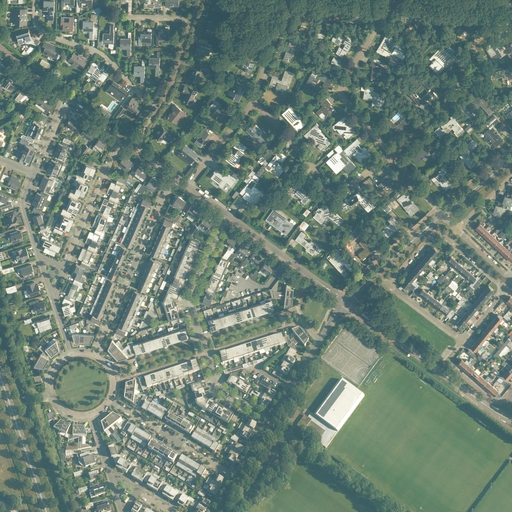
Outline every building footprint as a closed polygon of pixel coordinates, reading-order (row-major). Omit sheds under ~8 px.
[(44,9),(48,9),(48,20),(54,20),(54,0),(51,0),(52,1),(44,1),(44,9)] [(58,9),(61,9),(62,6),(64,6),(64,1),(70,1),(70,6),(74,6),(74,0),(61,0),(62,2),(58,2),(58,9)] [(76,0),(76,11),(79,12),(79,7),(82,7),(82,2),(88,2),(88,6),(88,7),(92,7),(92,0),(76,0)] [(131,0),(130,0),(129,0),(115,0),(116,1),(123,1),(123,2),(126,2),(126,9),(131,9),(131,0)] [(215,4),(213,9),(216,11),(225,14),(230,5),(229,5),(231,1),(232,1),(233,1),(230,0),(215,0),(214,3),(215,4)] [(303,21),(308,23),(310,17),(309,17),(311,10),(305,8),(305,7),(300,6),(297,16),(304,18),(303,21)] [(322,21),(330,25),(335,16),(338,18),(339,17),(342,18),(345,13),(344,11),(342,10),(341,11),(330,6),(322,21)] [(352,21),(352,22),(361,23),(361,19),(362,19),(362,18),(366,19),(366,11),(359,11),(357,11),(357,7),(354,7),(354,13),(353,13),(353,15),(350,15),(349,21),(352,21)] [(15,17),(15,24),(23,24),(23,22),(26,22),(27,9),(18,8),(18,9),(14,9),(14,17),(15,17)] [(406,22),(406,18),(409,18),(410,19),(414,19),(417,20),(417,24),(421,25),(421,17),(418,17),(418,10),(411,10),(411,11),(402,10),(401,21),(406,22)] [(443,21),(447,21),(447,13),(439,13),(439,11),(434,10),(434,14),(432,14),(431,30),(438,30),(438,20),(443,20),(443,21)] [(466,20),(457,30),(460,34),(463,31),(466,34),(472,28),(471,27),(473,26),(475,28),(480,22),(469,12),(464,18),(466,20)] [(96,23),(96,14),(94,14),(91,14),(91,21),(84,21),(83,29),(90,29),(89,38),(93,38),(93,32),(97,32),(98,26),(93,25),(93,23),(96,23)] [(214,18),(215,16),(209,15),(207,23),(205,22),(203,27),(206,28),(205,32),(210,33),(211,29),(217,31),(219,24),(220,24),(221,20),(214,18)] [(74,17),(69,17),(61,17),(61,29),(63,29),(63,30),(70,30),(70,32),(73,32),(74,17)] [(297,30),(305,33),(307,26),(299,23),(297,30)] [(110,25),(110,33),(104,33),(104,41),(109,41),(108,48),(110,48),(113,49),(114,25),(110,25)] [(159,45),(159,39),(165,39),(164,42),(169,42),(169,27),(166,27),(166,29),(159,29),(157,29),(156,45),(159,45)] [(30,36),(28,29),(15,33),(16,35),(17,35),(20,43),(25,42),(26,46),(21,53),(28,58),(41,41),(35,37),(33,36),(30,36)] [(139,31),(139,36),(138,40),(135,40),(135,46),(138,46),(138,48),(141,48),(141,41),(147,42),(147,44),(151,45),(151,34),(152,29),(148,29),(148,31),(139,31)] [(128,32),(128,39),(121,38),(121,46),(127,47),(127,55),(130,55),(131,32),(128,32)] [(392,38),(393,38),(386,34),(383,39),(384,40),(380,46),(379,46),(377,50),(388,57),(395,46),(403,51),(406,46),(392,38)] [(342,38),(339,36),(338,37),(334,35),(333,36),(332,37),(332,38),(332,39),(331,40),(338,44),(340,41),(345,44),(343,49),(339,47),(336,53),(342,57),(344,53),(346,54),(353,41),(346,37),(346,38),(342,36),(342,38)] [(283,59),(288,61),(289,57),(292,47),(296,49),(304,51),(305,48),(304,48),(306,41),(292,37),(292,38),(290,38),(287,47),(286,49),(283,59)] [(496,47),(501,44),(498,39),(485,47),(489,52),(490,52),(491,55),(490,55),(494,61),(502,56),(500,51),(499,52),(496,47)] [(195,55),(200,56),(208,58),(211,44),(200,41),(199,45),(201,45),(200,49),(196,48),(195,55)] [(45,49),(43,52),(49,55),(47,58),(56,61),(61,55),(61,54),(61,55),(58,54),(59,52),(60,50),(53,47),(54,46),(44,42),(42,48),(45,49)] [(429,65),(435,70),(437,72),(443,65),(443,64),(455,51),(455,52),(456,51),(449,45),(445,49),(441,45),(429,59),(432,62),(429,65)] [(157,58),(150,57),(149,66),(156,66),(155,74),(159,75),(160,51),(157,51),(157,58)] [(79,67),(81,69),(87,60),(81,56),(80,57),(74,53),(69,59),(73,62),(72,63),(79,68),(79,67)] [(250,61),(252,56),(244,53),(243,57),(245,57),(241,68),(251,71),(254,62),(250,61)] [(327,86),(341,61),(334,57),(331,62),(335,65),(331,70),(321,64),(317,72),(312,70),(304,87),(308,90),(313,80),(317,82),(319,78),(325,81),(323,84),(327,86)] [(370,80),(372,80),(373,80),(373,83),(378,84),(379,81),(380,81),(381,72),(385,74),(388,69),(379,63),(380,61),(375,58),(374,60),(372,59),(369,65),(374,68),(374,72),(372,72),(370,80)] [(140,83),(144,83),(145,59),(142,59),(142,66),(135,66),(134,74),(141,74),(140,83)] [(91,66),(86,73),(96,80),(95,82),(100,86),(105,79),(108,75),(103,71),(104,70),(104,69),(104,68),(101,67),(100,68),(97,66),(98,65),(94,62),(93,62),(92,62),(90,65),(91,66)] [(191,67),(188,79),(197,82),(200,73),(207,75),(209,69),(204,68),(198,66),(197,69),(191,67)] [(503,76),(504,78),(503,78),(504,83),(508,82),(508,83),(509,82),(508,81),(511,80),(511,70),(508,71),(508,68),(496,71),(496,74),(491,75),(492,79),(503,76)] [(293,73),(285,70),(281,80),(272,77),(270,82),(277,85),(276,88),(277,88),(276,91),(285,94),(287,85),(289,86),(293,73)] [(7,88),(8,87),(11,89),(14,89),(22,79),(12,72),(6,80),(7,80),(3,85),(7,88)] [(431,86),(426,80),(425,79),(422,82),(421,80),(409,91),(409,90),(407,92),(413,98),(415,101),(418,104),(422,101),(425,104),(428,101),(426,99),(429,96),(430,97),(431,96),(431,97),(432,98),(433,99),(437,96),(433,92),(435,90),(431,86)] [(238,89),(240,83),(234,80),(231,88),(229,94),(234,97),(233,99),(238,101),(241,95),(242,95),(244,90),(241,89),(240,90),(238,89)] [(106,91),(120,101),(126,92),(121,88),(121,87),(113,81),(106,91)] [(36,90),(27,83),(15,99),(18,101),(26,94),(27,95),(28,96),(29,96),(30,96),(31,95),(32,95),(33,94),(36,90)] [(378,108),(383,108),(385,93),(372,92),(373,86),(360,85),(360,90),(364,90),(363,98),(373,100),(372,104),(379,105),(378,108)] [(187,94),(184,100),(190,103),(196,90),(190,87),(190,88),(185,86),(182,91),(187,94)] [(483,108),(489,102),(477,89),(471,95),(473,97),(466,104),(467,106),(468,107),(471,110),(479,103),(483,108)] [(42,94),(37,102),(48,111),(54,104),(51,101),(42,94)] [(135,101),(132,98),(126,106),(136,113),(141,107),(134,102),(135,101)] [(323,106),(316,112),(319,115),(321,118),(325,115),(326,117),(330,114),(331,114),(335,111),(330,105),(331,104),(326,98),(320,103),(323,106)] [(225,107),(221,104),(215,99),(213,102),(218,106),(212,114),(219,119),(222,122),(228,114),(223,109),(225,107)] [(489,108),(493,112),(497,108),(496,108),(499,106),(495,102),(489,108)] [(171,112),(168,116),(175,122),(180,117),(182,118),(186,113),(175,105),(172,108),(174,110),(172,113),(171,112)] [(119,115),(125,108),(122,106),(116,113),(119,115)] [(305,123),(289,106),(281,113),(297,131),(305,123)] [(397,125),(390,118),(384,124),(392,132),(391,133),(394,136),(414,118),(403,106),(399,110),(405,117),(397,125)] [(41,113),(39,118),(46,122),(48,116),(41,113)] [(457,135),(463,130),(456,122),(458,120),(452,115),(450,117),(451,118),(450,119),(447,122),(447,123),(446,124),(444,122),(441,126),(442,127),(443,128),(442,129),(439,126),(435,130),(437,133),(437,132),(440,135),(445,131),(447,132),(452,128),(455,131),(454,132),(457,135)] [(494,130),(501,124),(494,115),(485,123),(488,127),(490,129),(485,133),(483,132),(481,134),(488,142),(489,140),(490,141),(490,140),(496,146),(502,141),(493,131),(495,130),(494,130)] [(71,129),(75,131),(81,123),(72,116),(68,121),(69,121),(67,124),(72,128),(71,129)] [(34,119),(32,123),(32,124),(33,125),(34,126),(33,129),(41,132),(44,126),(41,125),(42,122),(34,119)] [(336,129),(340,134),(343,132),(348,137),(355,131),(353,130),(353,129),(352,128),(350,126),(349,126),(345,121),(342,123),(340,120),(333,126),(335,129),(336,129)] [(316,123),(306,133),(308,135),(311,133),(314,136),(312,138),(314,141),(315,140),(318,144),(317,146),(321,150),(326,145),(327,145),(331,142),(326,137),(320,131),(321,130),(317,126),(319,125),(316,123)] [(264,142),(268,146),(272,142),(268,138),(269,137),(255,124),(252,127),(253,128),(252,129),(250,127),(246,131),(250,134),(253,137),(255,135),(257,137),(256,138),(263,144),(264,142)] [(468,133),(471,131),(473,129),(472,128),(469,125),(469,124),(464,128),(468,133)] [(163,138),(169,142),(173,136),(168,132),(168,131),(161,126),(159,129),(154,135),(159,139),(159,140),(160,140),(161,141),(163,138)] [(95,134),(86,127),(81,133),(90,140),(95,134)] [(205,144),(212,135),(207,130),(204,128),(197,138),(205,144)] [(29,131),(26,139),(34,142),(34,140),(36,137),(39,139),(41,132),(33,129),(32,132),(29,131)] [(23,147),(24,147),(23,151),(32,155),(35,148),(27,145),(29,142),(24,140),(25,139),(21,138),(20,142),(21,143),(21,144),(21,145),(23,146),(23,147)] [(107,143),(100,138),(93,147),(95,149),(97,147),(101,150),(107,143)] [(472,150),(477,146),(472,140),(467,144),(472,150)] [(61,144),(59,142),(56,148),(66,152),(68,147),(69,147),(71,145),(70,144),(63,141),(61,144)] [(244,154),(247,151),(242,147),(236,142),(233,146),(238,150),(234,155),(231,152),(225,159),(227,161),(226,161),(230,164),(232,163),(235,166),(240,160),(239,158),(243,153),(244,154)] [(346,152),(348,155),(352,152),(349,150),(355,145),(352,142),(344,149),(343,150),(346,152)] [(186,144),(183,148),(178,155),(189,163),(194,157),(194,158),(197,154),(186,144)] [(343,148),(339,144),(334,148),(337,152),(326,161),(336,173),(342,167),(339,164),(342,161),(339,158),(341,156),(338,152),(343,148)] [(358,144),(351,150),(354,153),(353,154),(356,157),(356,156),(360,161),(364,158),(365,159),(370,154),(364,147),(362,149),(358,144)] [(86,145),(81,152),(84,154),(86,152),(89,147),(86,145)] [(425,160),(431,154),(422,145),(419,148),(420,149),(417,151),(415,150),(409,156),(410,158),(411,159),(411,158),(416,164),(422,158),(423,159),(423,158),(425,160)] [(56,157),(64,161),(65,158),(63,157),(66,152),(56,148),(54,153),(57,155),(56,157)] [(348,174),(356,167),(344,154),(346,152),(343,150),(344,149),(343,148),(338,152),(341,156),(339,158),(342,161),(339,164),(342,167),(348,174)] [(441,154),(436,149),(431,154),(436,159),(437,158),(441,154)] [(470,156),(468,154),(470,152),(467,149),(459,156),(460,156),(460,155),(462,158),(459,160),(460,160),(462,163),(462,164),(465,162),(466,162),(471,168),(470,168),(471,168),(479,161),(478,161),(472,155),(473,155),(472,154),(470,156)] [(263,163),(256,173),(260,176),(266,168),(269,171),(272,166),(281,173),(282,172),(285,168),(280,164),(286,156),(279,150),(276,154),(267,166),(263,163)] [(16,156),(29,161),(32,155),(23,151),(21,154),(20,153),(19,154),(18,153),(17,154),(16,156)] [(130,160),(124,156),(119,163),(124,166),(123,167),(128,171),(133,164),(129,161),(130,160)] [(262,156),(258,161),(262,164),(266,159),(262,156)] [(52,159),(49,164),(61,169),(64,161),(56,157),(55,160),(52,159)] [(82,164),(85,166),(83,169),(93,173),(96,168),(91,167),(92,166),(91,166),(92,162),(87,160),(84,159),(82,164)] [(439,170),(440,172),(442,170),(445,173),(452,167),(447,161),(440,167),(441,168),(439,170)] [(50,171),(49,174),(52,175),(57,178),(61,169),(49,164),(47,170),(50,171)] [(148,173),(139,166),(133,174),(142,181),(148,173)] [(75,176),(77,176),(84,180),(86,177),(87,177),(91,178),(93,173),(83,169),(82,172),(78,170),(75,176)] [(236,180),(226,172),(224,175),(216,169),(214,172),(211,177),(219,184),(222,187),(227,182),(231,186),(236,180)] [(252,169),(244,180),(247,183),(255,172),(252,169)] [(452,185),(443,175),(445,173),(442,170),(440,172),(435,177),(434,176),(431,178),(438,185),(440,184),(441,183),(446,190),(452,185)] [(377,185),(381,189),(388,183),(392,189),(398,184),(388,173),(380,180),(382,181),(377,185)] [(3,174),(0,180),(3,181),(4,178),(9,180),(7,185),(17,189),(20,181),(14,178),(15,177),(11,175),(11,177),(6,175),(3,174)] [(61,179),(57,178),(52,175),(51,178),(44,175),(42,181),(51,185),(52,182),(54,183),(55,183),(56,181),(58,182),(59,182),(61,179)] [(78,181),(76,186),(86,190),(88,185),(84,184),(84,183),(83,183),(84,180),(77,176),(75,179),(78,181)] [(143,185),(137,192),(141,195),(148,185),(150,187),(154,190),(154,191),(156,188),(158,184),(160,181),(159,182),(152,176),(149,180),(147,184),(144,182),(143,185)] [(247,191),(243,196),(250,201),(249,201),(249,202),(250,202),(251,202),(254,204),(258,199),(259,200),(259,199),(259,198),(262,194),(261,192),(254,186),(257,182),(252,178),(245,187),(248,190),(247,191)] [(116,183),(112,181),(110,186),(120,190),(122,185),(125,186),(126,184),(123,182),(118,180),(117,183),(116,182),(116,183)] [(46,189),(45,192),(50,194),(53,195),(54,193),(53,191),(52,191),(53,189),(52,188),(50,187),(51,185),(42,181),(40,186),(46,189)] [(137,186),(134,190),(137,192),(143,185),(140,182),(137,186)] [(281,199),(287,203),(292,197),(297,200),(300,197),(302,198),(300,200),(305,204),(312,195),(295,182),(281,199)] [(74,189),(71,188),(69,193),(77,197),(78,194),(79,194),(80,194),(84,196),(86,190),(76,186),(74,189)] [(112,194),(111,197),(119,200),(121,194),(119,193),(120,190),(110,186),(107,191),(111,193),(111,194),(112,194)] [(44,195),(37,192),(35,197),(49,203),(50,200),(47,199),(50,194),(45,192),(44,195)] [(349,198),(349,199),(340,205),(341,204),(344,209),(351,205),(352,207),(360,201),(365,207),(368,205),(370,207),(374,203),(369,197),(370,196),(366,200),(363,197),(358,192),(355,194),(353,196),(352,196),(349,198)] [(68,196),(71,198),(69,203),(78,208),(81,202),(77,201),(77,200),(76,200),(77,197),(69,193),(68,196)] [(400,196),(399,197),(405,204),(403,206),(408,211),(411,215),(418,209),(412,202),(411,203),(409,201),(410,200),(407,197),(407,196),(406,196),(404,193),(400,196)] [(0,206),(1,210),(13,207),(12,206),(11,200),(11,199),(0,194),(0,206)] [(504,195),(502,203),(507,204),(506,208),(510,209),(511,206),(509,205),(510,201),(511,201),(511,194),(509,194),(509,197),(504,195)] [(394,195),(386,202),(391,207),(394,204),(392,202),(393,201),(393,200),(396,198),(394,195)] [(175,205),(180,208),(186,201),(180,197),(179,198),(176,196),(175,196),(173,201),(174,202),(173,203),(175,205)] [(45,205),(47,207),(49,203),(35,197),(33,203),(39,206),(38,209),(42,210),(45,205)] [(118,203),(119,200),(111,197),(110,199),(109,199),(105,198),(102,203),(112,207),(115,201),(118,203)] [(143,198),(141,203),(149,206),(149,205),(150,205),(152,202),(143,198)] [(136,207),(147,211),(149,206),(141,203),(138,202),(136,207)] [(386,202),(381,206),(387,213),(390,210),(392,209),(391,208),(391,207),(386,202)] [(502,203),(501,202),(500,205),(495,204),(493,211),(492,213),(498,219),(502,213),(501,213),(502,207),(506,208),(507,204),(502,203)] [(66,209),(63,207),(62,210),(70,214),(71,211),(72,211),(76,213),(78,208),(69,203),(66,209)] [(114,217),(115,215),(112,213),(113,211),(111,210),(112,207),(102,203),(100,208),(104,209),(104,210),(105,210),(104,213),(114,217)] [(327,215),(335,222),(339,225),(343,219),(336,213),(335,215),(327,208),(328,207),(324,203),(319,208),(318,208),(316,211),(317,212),(313,217),(321,223),(327,215)] [(192,204),(191,206),(186,212),(195,219),(200,212),(196,209),(194,208),(195,207),(192,204)] [(280,208),(275,205),(265,219),(280,231),(282,229),(284,230),(284,231),(285,232),(285,231),(288,233),(293,225),(286,220),(288,218),(278,211),(280,208)] [(136,207),(134,212),(144,217),(147,211),(136,207)] [(61,213),(63,215),(61,220),(71,225),(73,219),(69,218),(69,217),(68,217),(70,214),(62,210),(61,213)] [(33,216),(36,223),(43,221),(41,215),(44,214),(43,212),(40,211),(36,212),(36,215),(33,216)] [(7,218),(5,219),(6,223),(5,225),(5,226),(8,227),(18,224),(16,218),(15,218),(13,212),(6,215),(7,218)] [(142,222),(144,217),(134,212),(131,217),(142,222)] [(107,221),(112,221),(114,217),(104,213),(103,216),(102,215),(101,216),(97,214),(95,219),(105,224),(107,221)] [(171,215),(170,218),(176,221),(180,215),(177,213),(175,217),(171,215)] [(202,220),(199,224),(201,225),(202,226),(206,228),(204,231),(207,234),(210,231),(209,229),(207,228),(212,221),(208,218),(205,215),(202,220)] [(396,229),(400,225),(392,216),(388,219),(390,222),(382,230),(387,236),(396,228),(396,229)] [(131,217),(129,222),(140,227),(142,222),(131,217)] [(164,222),(163,223),(171,227),(173,222),(165,218),(163,222),(164,222)] [(97,227),(98,227),(97,230),(104,233),(106,230),(103,229),(105,224),(95,219),(93,224),(97,226),(97,227)] [(59,224),(57,223),(55,228),(62,231),(63,228),(65,228),(69,230),(71,225),(61,220),(59,224)] [(304,230),(309,224),(303,220),(299,226),(304,230)] [(138,232),(140,227),(129,222),(127,227),(138,232)] [(171,227),(163,223),(161,228),(172,233),(174,228),(171,227)] [(479,223),(475,228),(481,233),(485,229),(479,223)] [(194,234),(199,227),(195,224),(190,231),(194,234)] [(363,229),(359,225),(349,235),(353,239),(363,229)] [(125,232),(136,237),(138,232),(127,227),(125,232)] [(172,233),(161,228),(159,233),(170,238),(172,233)] [(491,234),(485,229),(481,233),(487,239),(492,234),(491,234)] [(18,232),(17,230),(9,233),(13,242),(16,241),(20,240),(19,240),(23,239),(21,231),(18,232)] [(90,231),(88,236),(98,240),(100,237),(102,238),(104,233),(97,230),(96,232),(95,232),(94,232),(90,231)] [(313,254),(316,250),(315,249),(317,246),(310,240),(309,242),(303,238),(305,234),(301,231),(296,239),(307,248),(306,249),(313,254)] [(123,237),(133,242),(136,237),(125,232),(123,237)] [(170,238),(159,233),(157,238),(167,243),(170,238)] [(227,259),(232,253),(229,251),(234,244),(233,244),(237,239),(230,234),(227,238),(228,239),(226,242),(229,244),(228,246),(229,246),(228,248),(227,250),(222,256),(227,259)] [(494,245),(498,240),(492,235),(492,234),(487,239),(494,245)] [(46,246),(44,250),(49,252),(54,242),(48,240),(49,238),(43,235),(41,239),(44,240),(43,244),(46,246)] [(364,248),(358,254),(363,259),(376,247),(366,235),(360,241),(359,242),(364,248)] [(98,247),(96,246),(98,240),(88,236),(86,241),(90,242),(90,243),(91,244),(90,246),(97,249),(98,247)] [(120,242),(126,245),(131,247),(133,242),(123,237),(120,242)] [(201,241),(191,237),(188,245),(199,250),(201,245),(199,245),(201,241)] [(157,238),(154,244),(165,248),(167,243),(157,238)] [(498,240),(494,245),(500,250),(504,246),(498,240)] [(62,246),(57,244),(54,242),(49,252),(54,254),(56,250),(59,252),(62,246)] [(235,253),(239,256),(238,256),(242,259),(244,256),(250,248),(243,243),(235,253)] [(154,244),(152,249),(163,253),(165,248),(154,244)] [(128,248),(120,245),(118,250),(126,254),(128,248)] [(199,250),(188,245),(184,252),(194,257),(196,253),(197,254),(199,250)] [(87,249),(83,247),(81,252),(91,257),(92,253),(95,254),(97,249),(90,246),(88,249),(87,248),(87,249)] [(500,250),(506,256),(510,252),(504,246),(500,250)] [(337,247),(327,256),(329,259),(330,258),(339,268),(341,266),(344,263),(350,270),(354,267),(349,262),(349,261),(337,247)] [(434,247),(428,253),(433,257),(435,254),(438,250),(434,247)] [(15,250),(12,251),(16,262),(18,261),(25,259),(25,258),(29,257),(26,248),(22,249),(21,248),(15,250)] [(150,254),(161,258),(163,253),(152,249),(150,254)] [(118,250),(116,255),(124,259),(126,254),(118,250)] [(92,261),(90,260),(91,257),(81,252),(79,257),(83,259),(82,260),(84,260),(82,263),(83,263),(90,266),(93,267),(94,264),(91,263),(92,261)] [(194,261),(192,260),(194,257),(184,252),(181,260),(192,265),(194,261)] [(261,257),(254,252),(249,259),(256,264),(261,257)] [(431,265),(436,259),(433,257),(428,253),(423,259),(428,263),(428,262),(431,265)] [(116,255),(113,260),(122,264),(124,259),(116,255)] [(451,256),(447,261),(451,264),(450,267),(451,268),(450,269),(451,269),(457,261),(451,256)] [(159,261),(151,257),(148,263),(157,266),(159,267),(160,265),(158,264),(159,261)] [(220,259),(219,258),(217,263),(226,266),(229,260),(221,257),(220,259)] [(423,259),(417,265),(422,269),(427,263),(428,263),(423,259)] [(111,265),(120,269),(122,264),(113,260),(111,265)] [(190,269),(192,265),(181,260),(178,268),(187,272),(189,268),(190,269)] [(260,270),(267,275),(274,266),(266,261),(260,270)] [(452,270),(453,270),(455,267),(460,272),(464,267),(457,261),(451,269),(452,270)] [(86,270),(88,270),(90,266),(83,263),(81,265),(76,263),(74,269),(83,273),(84,270),(86,271),(86,270)] [(148,263),(146,268),(154,271),(157,266),(148,263)] [(216,267),(216,269),(223,273),(226,266),(217,263),(215,267),(216,267)] [(33,269),(31,264),(17,269),(18,273),(20,272),(21,274),(23,273),(24,278),(34,275),(32,269),(33,269)] [(109,270),(117,274),(120,269),(111,265),(109,270)] [(423,273),(424,271),(422,269),(417,265),(412,272),(416,276),(417,275),(421,271),(423,273)] [(466,277),(470,272),(464,267),(460,272),(466,277)] [(146,268),(144,273),(152,276),(154,271),(146,268)] [(187,276),(186,276),(187,272),(178,268),(174,276),(185,280),(187,276)] [(84,276),(82,275),(83,273),(74,269),(71,274),(77,276),(75,279),(76,280),(83,283),(85,278),(83,277),(84,276)] [(212,275),(220,279),(223,273),(216,269),(215,271),(214,271),(212,275)] [(115,279),(117,274),(109,270),(107,275),(115,279)] [(256,270),(254,273),(251,277),(255,279),(258,275),(260,273),(256,270)] [(406,278),(411,282),(416,276),(412,272),(406,278)] [(472,282),(476,278),(470,272),(466,277),(472,282)] [(152,276),(144,273),(142,278),(150,281),(152,276)] [(442,274),(437,280),(439,282),(442,279),(444,281),(445,282),(448,284),(452,280),(451,279),(449,281),(442,274)] [(210,282),(217,285),(220,279),(212,275),(210,280),(211,280),(210,282)] [(182,284),(184,284),(185,280),(174,276),(171,283),(181,287),(182,284)] [(116,282),(105,277),(103,282),(114,287),(116,282)] [(479,277),(474,283),(477,286),(482,280),(479,277)] [(140,283),(148,286),(150,281),(142,278),(140,283)] [(415,286),(411,282),(406,278),(401,284),(406,288),(408,286),(412,290),(415,286)] [(69,280),(67,285),(76,289),(78,286),(79,287),(81,286),(83,283),(76,280),(75,282),(73,282),(69,280)] [(274,294),(285,295),(293,296),(294,289),(287,284),(286,292),(277,291),(278,280),(277,280),(272,287),(272,288),(274,294)] [(35,285),(34,282),(26,284),(27,288),(26,288),(29,296),(40,292),(38,284),(35,285)] [(103,282),(101,288),(112,292),(114,287),(103,282)] [(206,288),(215,292),(217,285),(210,282),(209,284),(208,284),(206,288)] [(146,292),(148,286),(140,283),(137,288),(146,292)] [(171,283),(168,291),(179,296),(180,292),(179,291),(181,287),(171,283)] [(472,285),(468,290),(471,292),(475,288),(477,286),(474,283),(472,286),(472,285)] [(17,290),(15,285),(5,288),(7,293),(17,290)] [(70,299),(75,301),(78,295),(76,294),(75,293),(76,289),(67,285),(64,290),(69,292),(69,293),(70,293),(69,296),(71,297),(70,299)] [(452,293),(454,290),(452,288),(448,285),(445,287),(452,293)] [(485,289),(484,291),(488,295),(493,289),(489,285),(485,289)] [(414,296),(417,292),(419,289),(416,287),(411,293),(414,296)] [(462,297),(463,296),(464,294),(459,289),(460,289),(457,287),(455,290),(458,293),(462,297)] [(101,288),(99,293),(109,297),(112,292),(101,288)] [(205,295),(212,298),(215,292),(206,288),(204,292),(205,293),(205,295)] [(272,288),(269,289),(272,297),(282,298),(282,301),(285,301),(284,306),(292,304),(293,296),(285,295),(274,294),(272,288)] [(422,289),(419,293),(425,298),(431,291),(429,290),(427,292),(422,289)] [(145,295),(139,293),(134,290),(132,295),(143,300),(145,295)] [(465,294),(464,294),(463,296),(466,298),(471,292),(468,290),(465,294)] [(168,291),(163,301),(173,301),(175,297),(177,299),(179,296),(168,291)] [(430,295),(432,292),(431,291),(425,298),(432,303),(435,299),(430,295)] [(488,295),(484,291),(478,297),(478,298),(482,302),(488,295)] [(107,302),(109,297),(99,293),(96,298),(107,302)] [(130,300),(140,305),(143,300),(132,295),(130,300)] [(201,301),(209,305),(212,298),(205,295),(204,297),(203,296),(201,301)] [(272,297),(265,299),(265,301),(269,311),(274,309),(273,305),(274,305),(275,305),(273,299),(272,297)] [(75,309),(74,305),(73,305),(71,301),(64,298),(63,302),(63,305),(62,305),(65,314),(73,312),(72,310),(75,309)] [(107,302),(96,298),(94,303),(105,307),(107,302)] [(472,304),(477,308),(482,302),(478,298),(472,304)] [(444,301),(440,299),(439,301),(435,299),(432,303),(439,309),(443,303),(445,301),(445,300),(444,301)] [(37,303),(36,300),(29,302),(31,309),(34,308),(36,312),(46,309),(43,301),(37,303)] [(140,305),(130,300),(127,306),(138,310),(140,305)] [(174,305),(173,301),(163,301),(167,311),(178,307),(177,304),(174,305)] [(265,301),(260,303),(263,313),(269,311),(265,301)] [(445,313),(447,311),(449,312),(451,310),(449,309),(451,305),(445,301),(443,303),(439,309),(445,313)] [(105,307),(94,303),(92,308),(103,312),(105,307)] [(246,303),(243,304),(244,305),(245,308),(248,318),(253,316),(250,306),(248,307),(246,303)] [(263,313),(260,303),(255,305),(258,314),(263,313)] [(477,308),(472,304),(471,303),(466,308),(468,310),(467,311),(471,314),(477,308)] [(244,305),(239,307),(243,319),(248,318),(245,308),(244,305)] [(258,314),(255,305),(250,306),(253,316),(258,314)] [(138,310),(127,306),(125,311),(136,315),(138,310)] [(178,312),(179,312),(178,307),(167,311),(169,319),(179,316),(178,312)] [(239,307),(233,308),(234,311),(235,311),(238,321),(243,319),(239,307)] [(457,309),(456,308),(454,307),(451,310),(449,312),(447,315),(450,317),(457,309)] [(100,318),(103,312),(92,308),(90,313),(93,314),(100,318)] [(136,315),(125,311),(123,316),(134,320),(136,315)] [(235,311),(234,311),(229,313),(233,323),(238,321),(235,311)] [(467,311),(461,317),(466,321),(471,314),(467,311)] [(233,323),(229,313),(224,315),(227,324),(233,323)] [(101,319),(100,319),(100,318),(93,314),(90,319),(87,318),(87,322),(93,325),(95,321),(99,323),(101,319)] [(502,318),(498,314),(492,321),(497,325),(499,322),(501,324),(504,321),(502,319),(502,318)] [(227,324),(224,315),(219,316),(222,326),(227,324)] [(123,316),(121,321),(132,325),(134,320),(123,316)] [(222,326),(219,316),(214,318),(217,328),(222,326)] [(45,329),(51,327),(48,320),(49,317),(36,321),(31,323),(34,326),(35,327),(36,327),(37,327),(38,326),(40,332),(39,332),(39,333),(42,331),(45,330),(45,329)] [(461,327),(466,321),(461,317),(456,323),(461,327)] [(212,329),(217,328),(214,318),(212,319),(207,320),(209,326),(211,326),(212,329)] [(119,326),(126,329),(129,331),(132,325),(121,321),(119,326)] [(487,328),(491,332),(494,334),(495,332),(493,330),(496,325),(497,325),(492,321),(487,328)] [(75,333),(75,330),(74,327),(77,326),(77,323),(70,325),(75,343),(80,343),(80,333),(75,333)] [(116,331),(124,334),(126,329),(119,326),(118,327),(117,327),(116,331)] [(170,326),(168,327),(169,332),(173,342),(178,340),(175,331),(172,332),(170,326)] [(180,329),(183,339),(188,337),(187,333),(189,333),(187,327),(180,329)] [(486,338),(488,335),(491,338),(494,334),(491,332),(487,328),(481,334),(486,338)] [(175,331),(178,340),(183,339),(180,329),(175,331)] [(288,347),(293,343),(304,334),(299,329),(292,331),(296,336),(290,341),(289,336),(285,337),(287,343),(288,347)] [(86,330),(86,334),(86,343),(90,343),(94,334),(88,334),(88,330),(86,330)] [(164,334),(167,344),(173,342),(169,332),(164,334)] [(159,336),(159,333),(153,335),(157,347),(162,345),(159,336)] [(159,336),(162,345),(167,344),(164,334),(159,336)] [(280,345),(282,345),(287,343),(285,337),(285,338),(283,338),(282,334),(277,336),(280,345)] [(288,347),(290,348),(296,351),(297,348),(295,346),(300,342),(305,347),(309,340),(304,334),(293,343),(288,347)] [(481,334),(481,335),(476,341),(481,345),(486,338),(481,334)] [(153,335),(151,335),(152,338),(149,339),(152,349),(157,347),(153,335)] [(271,337),(275,347),(280,345),(277,336),(271,337)] [(266,339),(269,349),(275,347),(271,337),(266,339)] [(112,339),(108,348),(111,352),(118,346),(121,343),(119,342),(117,344),(112,339)] [(144,341),(147,350),(152,349),(149,339),(144,341)] [(269,349),(266,339),(261,341),(264,350),(269,349)] [(48,340),(46,341),(49,345),(55,352),(59,349),(55,340),(51,343),(48,340)] [(135,350),(136,354),(142,352),(138,342),(138,343),(134,344),(133,341),(132,342),(132,341),(130,341),(131,343),(133,349),(133,351),(135,350)] [(138,342),(142,352),(147,350),(144,341),(138,342),(138,343),(138,342)] [(261,341),(256,342),(259,352),(264,350),(261,341)] [(471,347),(475,351),(481,345),(476,341),(471,347)] [(256,342),(251,344),(254,354),(259,352),(256,342)] [(251,355),(254,354),(251,344),(246,346),(249,355),(249,357),(252,356),(251,355)] [(40,345),(38,347),(43,351),(48,356),(49,354),(50,356),(55,352),(49,345),(45,348),(40,345)] [(504,347),(500,352),(504,355),(509,348),(508,347),(506,345),(504,347)] [(122,350),(118,346),(111,352),(115,356),(122,350)] [(241,347),(244,357),(249,355),(246,346),(241,347)] [(127,349),(125,347),(122,350),(115,356),(118,360),(128,356),(125,353),(126,352),(127,349)] [(241,347),(235,349),(238,359),(244,357),(241,347)] [(287,357),(283,364),(291,369),(295,361),(294,362),(292,360),(297,352),(296,351),(290,348),(286,356),(287,357)] [(491,353),(494,355),(496,357),(500,352),(495,348),(491,353)] [(235,349),(230,351),(233,360),(238,359),(235,349)] [(469,349),(466,352),(473,358),(475,355),(469,349)] [(40,353),(37,359),(46,363),(48,358),(47,357),(48,356),(43,351),(41,354),(40,353)] [(225,352),(228,362),(233,360),(230,351),(225,352)] [(221,364),(228,362),(225,352),(220,354),(221,358),(220,359),(219,358),(221,364)] [(33,366),(43,367),(46,363),(37,359),(31,355),(30,358),(34,360),(33,361),(35,362),(33,366)] [(469,362),(467,359),(465,361),(461,359),(457,363),(463,368),(467,364),(469,362)] [(504,360),(501,363),(508,369),(511,372),(511,364),(511,366),(504,360)] [(194,373),(196,372),(198,372),(198,374),(202,373),(199,365),(197,365),(196,362),(191,363),(194,373)] [(194,373),(191,363),(186,365),(189,375),(194,373)] [(286,376),(291,369),(283,364),(280,369),(277,366),(275,370),(272,375),(280,380),(284,374),(286,375),(286,376)] [(472,364),(470,366),(467,364),(463,368),(469,374),(473,369),(474,369),(475,367),(472,364)] [(184,380),(187,379),(186,376),(189,375),(186,365),(180,367),(184,376),(183,376),(184,379),(184,380)] [(180,367),(175,368),(179,380),(184,379),(183,376),(184,376),(180,367)] [(174,382),(179,380),(175,368),(170,370),(173,380),(174,382)] [(479,374),(474,369),(473,369),(469,374),(476,379),(480,375),(479,374)] [(503,375),(507,379),(511,373),(511,372),(508,369),(503,375)] [(165,372),(168,381),(173,380),(170,370),(165,372)] [(160,373),(163,383),(168,381),(165,372),(160,373)] [(163,383),(160,373),(155,375),(158,385),(163,383)] [(150,377),(153,386),(158,385),(155,375),(150,377)] [(482,385),(486,380),(489,377),(487,376),(484,379),(480,375),(476,379),(482,385)] [(231,386),(232,385),(234,386),(238,379),(232,376),(232,377),(231,376),(230,376),(229,376),(228,377),(227,379),(227,380),(227,381),(228,382),(227,384),(231,386)] [(153,386),(150,377),(144,378),(145,382),(144,383),(145,387),(145,389),(153,386)] [(497,379),(493,384),(496,387),(500,382),(503,384),(506,381),(503,380),(499,377),(497,379)] [(239,391),(244,383),(238,379),(234,386),(236,388),(235,389),(239,391)] [(305,416),(297,427),(304,432),(304,431),(314,438),(313,440),(326,449),(338,433),(364,397),(341,379),(314,415),(315,416),(314,416),(311,414),(308,418),(309,418),(308,418),(305,416)] [(260,393),(259,394),(271,401),(276,394),(273,392),(275,388),(264,382),(262,380),(260,384),(268,389),(265,394),(261,391),(260,393)] [(482,385),(488,390),(492,385),(486,380),(482,385)] [(136,381),(126,384),(125,389),(135,390),(136,381)] [(246,394),(250,387),(244,383),(239,391),(243,393),(244,392),(246,394)] [(196,385),(191,387),(194,395),(205,392),(204,387),(202,388),(201,384),(196,385)] [(498,391),(492,385),(488,390),(494,395),(497,392),(498,391)] [(205,392),(194,395),(197,406),(205,400),(203,396),(206,395),(205,392)] [(259,394),(257,397),(262,400),(259,404),(267,409),(271,401),(259,394)] [(138,396),(134,396),(125,395),(124,399),(133,405),(134,400),(137,400),(138,396)] [(141,409),(147,397),(144,397),(138,407),(141,409)] [(205,400),(197,406),(206,411),(212,401),(210,399),(209,399),(210,399),(208,402),(205,400)] [(216,403),(212,401),(206,411),(213,415),(219,406),(215,404),(216,403)] [(146,402),(142,410),(147,413),(147,412),(151,405),(146,402)] [(151,405),(147,412),(152,415),(158,405),(153,402),(151,405)] [(158,405),(152,415),(156,417),(162,407),(158,405)] [(219,406),(213,415),(221,420),(227,409),(223,407),(222,408),(219,406)] [(161,420),(167,410),(162,407),(156,417),(161,420)] [(230,413),(231,412),(227,409),(221,420),(228,424),(231,419),(233,415),(230,413)] [(169,412),(165,420),(170,423),(174,415),(169,412)] [(49,421),(50,421),(53,420),(55,425),(57,424),(53,413),(47,415),(49,421)] [(119,430),(121,428),(117,423),(122,419),(113,414),(109,417),(115,424),(119,430)] [(174,415),(170,423),(175,426),(179,418),(174,415)] [(111,428),(113,431),(115,429),(113,426),(115,424),(109,417),(105,420),(111,428)] [(184,421),(179,418),(175,426),(180,429),(184,421)] [(101,423),(104,433),(108,430),(112,436),(115,433),(113,431),(111,428),(105,420),(101,423)] [(189,424),(184,421),(180,429),(185,432),(189,424)] [(242,423),(240,426),(252,433),(256,426),(249,421),(246,426),(242,423)] [(58,435),(60,436),(61,432),(65,424),(61,422),(57,425),(54,429),(59,431),(58,435)] [(130,425),(127,423),(122,433),(125,434),(125,435),(131,425),(130,425)] [(61,432),(66,435),(67,434),(70,435),(71,428),(70,428),(70,426),(65,424),(61,432)] [(190,435),(195,427),(189,424),(185,432),(190,435)] [(132,436),(137,429),(137,428),(132,425),(128,433),(132,436)] [(240,436),(248,441),(252,433),(240,426),(239,427),(238,429),(243,432),(240,436)] [(70,435),(68,442),(79,438),(79,437),(79,427),(73,427),(73,429),(71,428),(70,435)] [(89,445),(82,445),(83,441),(83,437),(87,437),(84,427),(79,427),(79,437),(79,438),(78,444),(78,450),(90,448),(89,445)] [(197,428),(194,433),(191,438),(196,441),(202,431),(197,428)] [(137,429),(132,436),(130,439),(135,442),(141,432),(137,429)] [(196,441),(201,444),(207,434),(202,431),(196,441)] [(140,445),(146,435),(141,432),(135,442),(140,445)] [(212,437),(207,434),(201,444),(206,447),(212,437)] [(145,447),(148,442),(151,437),(146,435),(140,445),(145,447)] [(217,440),(212,437),(206,447),(210,450),(211,450),(215,443),(217,440)] [(152,441),(148,448),(153,451),(158,444),(152,441)] [(217,450),(220,446),(215,443),(211,450),(210,450),(215,453),(217,450)] [(158,444),(153,451),(158,454),(163,447),(158,444)] [(228,446),(227,448),(226,449),(238,456),(243,449),(235,444),(233,449),(228,446)] [(114,446),(108,448),(111,458),(113,458),(115,464),(120,456),(119,455),(117,456),(114,446)] [(158,454),(163,457),(168,450),(163,447),(158,454)] [(234,464),(238,456),(226,449),(224,452),(229,455),(226,459),(234,464)] [(168,450),(163,457),(168,460),(173,453),(168,450)] [(85,466),(85,467),(95,464),(93,457),(90,458),(90,457),(89,453),(84,455),(78,457),(79,461),(80,464),(80,465),(81,465),(82,466),(83,466),(84,466),(85,466)] [(173,463),(178,456),(173,453),(168,460),(173,463)] [(121,471),(127,462),(122,459),(124,456),(121,454),(120,456),(115,464),(117,465),(116,468),(121,471)] [(182,456),(176,466),(181,469),(187,459),(182,456)] [(192,462),(187,459),(181,469),(186,472),(192,462)] [(136,464),(133,462),(132,465),(127,462),(121,471),(126,474),(128,472),(130,473),(135,465),(136,464)] [(186,472),(190,475),(196,465),(192,462),(186,472)] [(138,467),(135,465),(130,473),(133,474),(131,477),(137,480),(142,471),(137,468),(138,467)] [(201,467),(196,465),(190,475),(195,477),(197,475),(197,474),(201,467)] [(206,471),(206,470),(201,467),(197,474),(197,475),(202,477),(206,471)] [(89,477),(90,479),(89,480),(90,483),(94,482),(94,481),(99,479),(97,473),(98,473),(97,470),(94,471),(91,472),(87,473),(88,477),(89,477)] [(147,474),(142,471),(137,480),(142,483),(143,481),(146,482),(151,474),(148,473),(147,474)] [(147,486),(148,487),(152,489),(158,480),(153,477),(153,476),(151,474),(146,482),(148,484),(147,486)] [(213,481),(209,478),(207,481),(219,488),(224,481),(216,476),(213,481)] [(152,489),(157,493),(159,490),(161,491),(166,483),(163,482),(163,483),(158,480),(152,489)] [(207,491),(215,496),(219,488),(207,481),(206,482),(205,484),(210,487),(207,491)] [(162,495),(168,499),(173,489),(168,486),(169,485),(166,483),(161,491),(164,493),(162,495)] [(93,493),(95,492),(96,497),(105,494),(103,486),(89,491),(90,493),(91,493),(92,493),(93,493)] [(173,489),(168,499),(173,502),(174,499),(177,501),(182,493),(181,493),(179,491),(178,492),(173,489)] [(185,493),(182,492),(181,493),(182,493),(177,501),(179,502),(178,505),(183,508),(185,506),(188,500),(189,499),(183,496),(185,493)] [(195,501),(194,503),(193,504),(206,511),(210,504),(202,499),(200,504),(195,501)] [(110,508),(109,505),(108,506),(107,502),(96,506),(97,508),(96,510),(95,511),(94,511),(109,511),(111,511),(111,510),(111,509),(111,508),(110,508)] [(142,511),(143,511),(140,509),(142,507),(137,503),(131,511),(142,511)]
